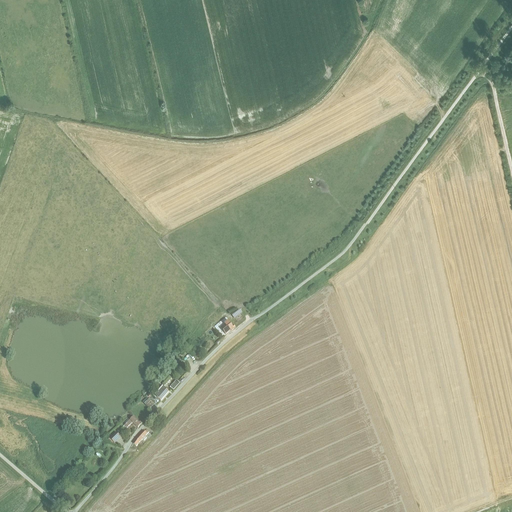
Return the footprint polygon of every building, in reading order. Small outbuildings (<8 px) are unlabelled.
[(231,314),(235,320),(243,313),(239,310),(231,314)] [(221,329),(226,335),(231,331),(231,332),(234,329),(235,327),(234,326),(233,327),(228,322),(224,325),(225,326),(221,329)] [(165,382),(162,385),(164,387),(172,379),(168,374),(163,380),(165,382)] [(170,388),(174,391),(181,384),(177,380),(170,388)] [(157,398),(161,401),(169,392),(161,386),(153,395),(150,393),(147,397),(149,399),(150,400),(150,399),(152,397),(155,400),(156,399),(157,398)] [(150,400),(149,399),(144,404),(150,409),(155,404),(150,399),(150,400)] [(125,426),(127,428),(133,423),(138,428),(142,425),(141,425),(139,423),(134,417),(125,426)] [(136,440),(134,444),(137,447),(143,440),(144,441),(147,438),(145,437),(148,435),(147,435),(149,432),(147,430),(145,432),(144,431),(139,436),(136,440)] [(112,442),(114,444),(120,438),(118,436),(118,435),(116,433),(108,441),(111,443),(112,442)]
